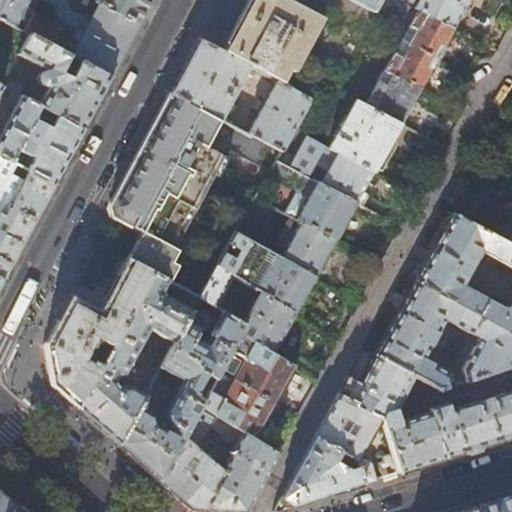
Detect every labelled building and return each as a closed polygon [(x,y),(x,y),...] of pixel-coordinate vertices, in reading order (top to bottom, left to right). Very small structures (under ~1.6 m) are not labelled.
[(0,0),(0,19),(13,27),(28,0),(0,0)] [(95,2),(91,0),(69,0),(68,4),(70,10),(89,20),(84,30),(76,26),(71,37),(78,41),(70,57),(80,62),(110,78),(124,51),(138,25),(95,2)] [(95,0),(95,2),(138,25),(151,0),(95,0)] [(284,0),(250,0),(223,53),(249,66),(264,74),(269,77),(277,81),(282,83),(318,18),(284,0)] [(349,0),(372,12),(373,10),(408,29),(418,9),(404,0),(402,0),(349,0)] [(403,0),(404,0),(418,9),(454,28),(454,29),(470,0),(403,0)] [(385,71),(420,90),(454,28),(418,9),(408,29),(385,71)] [(22,32),(28,35),(53,48),(55,44),(51,41),(58,27),(32,13),(22,32)] [(57,50),(53,48),(28,35),(18,55),(50,71),(47,71),(44,71),(42,72),(40,73),(40,74),(39,76),(38,77),(38,80),(38,82),(39,84),(40,85),(43,87),(44,88),(46,88),(49,88),(39,107),(40,107),(55,115),(82,130),(96,104),(110,78),(80,62),(75,71),(70,69),(66,76),(60,72),(68,56),(64,54),(57,50)] [(221,119),(249,66),(223,53),(198,40),(184,67),(170,93),(221,119)] [(60,43),(57,50),(64,54),(67,48),(64,47),(64,45),(60,43)] [(400,125),(420,90),(385,71),(365,106),(400,125)] [(310,98),(282,83),(277,81),(249,133),(280,150),(274,162),(289,170),(296,156),(282,150),(296,125),(303,130),(307,124),(299,120),(311,98),(310,98)] [(373,173),(400,125),(365,106),(334,89),(307,137),(373,173)] [(33,119),(40,107),(39,107),(11,92),(8,99),(15,104),(0,132),(0,156),(10,162),(16,150),(31,158),(25,170),(53,185),(69,155),(82,130),(55,115),(49,127),(33,119)] [(91,240),(97,244),(126,259),(151,273),(167,282),(179,288),(198,299),(216,267),(224,252),(229,244),(235,232),(253,199),(266,176),(274,162),(280,150),(249,133),(221,119),(170,93),(133,161),(91,240)] [(307,137),(296,156),(289,170),(301,176),(302,177),(356,205),(359,206),(366,195),(363,193),(373,173),(307,137)] [(0,283),(53,185),(25,170),(10,162),(0,156),(0,283)] [(301,176),(289,170),(274,162),(266,176),(287,187),(289,187),(290,187),(291,186),(292,185),(297,176),(300,177),(301,176)] [(336,242),(356,205),(302,177),(295,191),(295,192),(291,200),(298,203),(293,211),(286,207),(282,214),(291,218),(336,242)] [(274,210),(253,199),(235,232),(255,244),(274,210)] [(511,244),(507,242),(450,213),(413,281),(511,332),(511,244)] [(329,254),(336,242),(291,218),(277,246),(284,250),(280,258),(315,279),(321,282),(325,273),(320,270),(325,261),(328,263),(332,256),(329,254)] [(255,244),(235,232),(229,244),(240,250),(235,258),(224,252),(216,267),(233,277),(260,294),(295,316),(315,279),(280,258),(255,244)] [(108,349),(151,273),(126,259),(97,312),(69,297),(65,305),(43,346),(50,385),(75,407),(97,368),(90,364),(88,367),(80,361),(87,349),(95,353),(100,344),(108,349)] [(215,309),(233,277),(216,267),(198,299),(215,309)] [(164,290),(167,282),(151,273),(108,349),(97,368),(75,407),(103,432),(118,445),(145,395),(135,389),(140,381),(138,376),(141,370),(130,364),(150,328),(159,335),(174,343),(186,321),(195,304),(198,299),(179,288),(173,299),(169,297),(169,293),(164,290)] [(511,332),(413,281),(374,353),(411,375),(439,390),(461,382),(487,373),(511,365),(511,332)] [(282,337),(295,316),(260,294),(242,326),(238,334),(271,354),(276,347),(282,337)] [(199,330),(198,328),(186,321),(174,343),(145,395),(118,445),(143,467),(157,480),(199,405),(217,372),(231,347),(238,334),(242,326),(215,309),(198,299),(195,304),(218,317),(209,334),(210,336),(206,344),(195,338),(199,330)] [(271,354),(238,334),(231,347),(246,356),(233,380),(275,403),(294,366),(271,354)] [(393,407),(411,375),(374,353),(358,381),(346,376),(337,393),(355,404),(361,393),(372,399),(366,410),(381,419),(392,453),(398,473),(415,467),(444,458),(429,410),(398,421),(393,407)] [(225,376),(217,372),(199,405),(232,426),(253,439),(275,403),(233,380),(223,399),(216,395),(225,376)] [(490,380),(487,373),(461,382),(464,389),(490,380)] [(429,406),(429,410),(444,458),(494,442),(511,436),(511,388),(462,404),(460,397),(432,406),(429,406)] [(366,410),(355,404),(337,393),(314,436),(346,455),(356,461),(357,465),(364,484),(376,480),(369,461),(360,456),(381,419),(366,410)] [(226,433),(232,426),(199,405),(157,480),(172,493),(190,509),(206,510),(221,471),(235,447),(227,440),(223,446),(219,443),(216,442),(204,455),(193,445),(206,422),(226,433)] [(253,439),(232,426),(226,433),(223,437),(227,440),(235,447),(221,471),(206,510),(224,511),(239,511),(243,511),(261,481),(265,474),(276,454),(253,439)] [(341,464),(346,455),(314,436),(293,474),(283,492),(272,511),(271,511),(276,511),(318,498),(364,484),(357,465),(346,468),(341,464)] [(382,478),(398,473),(392,453),(383,456),(384,461),(377,463),(382,478)] [(0,493),(12,504),(17,498),(0,482),(0,493)] [(0,511),(10,511),(14,506),(12,504),(0,493),(0,511)] [(511,511),(511,498),(489,506),(491,511),(511,511)]
